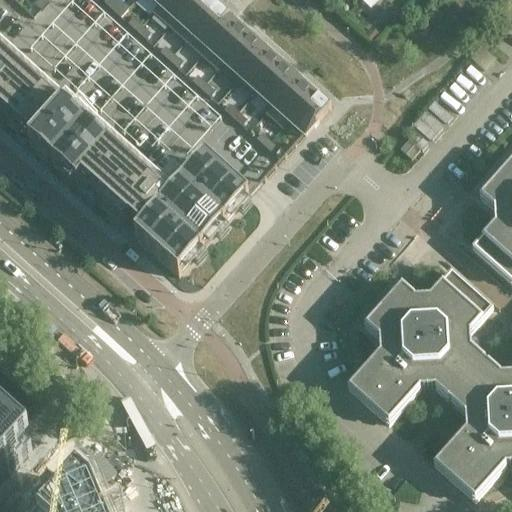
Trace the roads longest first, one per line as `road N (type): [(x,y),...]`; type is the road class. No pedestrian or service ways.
road 1 (residential): [(197,328),(0,152)]
road 2 (unclassified): [(197,328),(348,160)]
road 3 (tertiary): [(156,383),(0,241)]
road 4 (residential): [(37,511),(156,383)]
road 5 (tertiary): [(265,511),(209,426),(156,383)]
road 6 (tertiary): [(156,383),(163,430),(218,511)]
